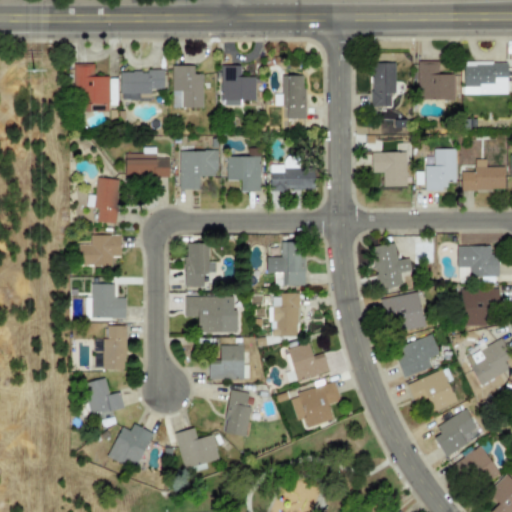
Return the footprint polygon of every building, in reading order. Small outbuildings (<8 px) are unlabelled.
[(452,100),(452,74),(436,75),(436,61),(416,62),(416,101),(452,100)] [(504,95),(505,63),(462,62),(461,94),(504,95)] [(200,108),(201,75),(192,74),(192,67),(171,66),(170,108),(200,108)] [(235,66),(220,66),(219,106),(238,106),(238,100),(253,101),(253,77),(235,77),(235,66)] [(393,66),(370,66),(370,107),(388,107),(389,94),(393,94),(393,66)] [(162,71),(118,71),(119,101),(148,101),(148,89),(162,89),(162,71)] [(302,119),(303,76),(281,76),(280,119),(302,119)] [(141,154),(123,154),(123,177),(167,176),(167,159),(154,159),(153,148),(140,148),(141,154)] [(454,182),(453,149),(431,149),(432,166),(422,166),(423,191),(445,190),(444,183),(454,182)] [(177,151),(177,190),(197,190),(197,177),(215,177),(215,151),(177,151)] [(404,186),(403,152),(369,153),(370,173),(381,173),(381,187),(404,186)] [(224,180),(239,181),(239,192),(257,192),(258,157),(225,156),(224,180)] [(483,167),(483,160),(472,160),(473,172),(459,172),(459,191),(502,190),(502,167),(483,167)] [(94,223),(114,224),(116,179),(94,179),(93,210),(95,210),(94,223)] [(119,257),(118,235),(88,236),(88,244),(77,245),(77,266),(110,266),(109,257),(119,257)] [(281,286),(301,286),(301,242),(278,243),(279,258),(264,258),(264,275),(280,274),(281,286)] [(400,285),(398,273),(409,271),(407,260),(395,262),(392,245),(370,249),(377,289),(400,285)] [(183,287),(201,287),(200,264),(201,264),(200,246),(183,246),(183,287)] [(496,276),(496,255),(488,255),(488,247),(455,247),(454,266),(466,266),(466,276),(496,276)] [(123,299),(111,299),(112,284),(86,283),(86,319),(123,319),(123,299)] [(460,327),(484,326),(483,304),(496,303),(496,288),(458,289),(460,327)] [(378,299),(381,318),(395,315),(398,333),(422,329),(416,293),(378,299)] [(296,337),(296,294),(271,294),(271,337),(296,337)] [(183,297),(183,317),(195,317),(196,335),(233,334),(233,296),(183,297)] [(124,326),(104,326),(104,338),(101,338),(100,369),(123,370),(124,326)] [(401,377),(429,369),(425,358),(436,355),(430,336),(392,347),(401,377)] [(511,367),(511,365),(499,339),(463,358),(478,385),(511,367)] [(322,356),(311,359),(307,343),(285,350),(294,381),(326,372),(322,356)] [(207,378),(241,378),(241,346),(216,346),(216,362),(207,362),(207,378)] [(405,383),(413,404),(426,399),(430,411),(453,403),(441,370),(405,383)] [(118,392),(106,394),(103,379),(80,382),(86,415),(121,409),(118,392)] [(304,428),(330,420),(326,405),(338,401),(332,382),(287,396),(295,421),(301,419),(304,428)] [(243,437),(249,405),(244,404),(246,393),(228,390),(220,433),(243,437)] [(432,438),(442,456),(478,435),(463,410),(434,427),(438,434),(432,438)] [(149,432),(130,425),(128,431),(118,427),(105,459),(134,471),(149,432)] [(210,435),(194,439),(191,429),(172,433),(181,469),(216,460),(210,435)] [(497,474),(478,446),(454,463),(472,491),(497,474)] [(511,511),(511,483),(504,475),(484,494),(495,506),(488,511),(511,511)]
